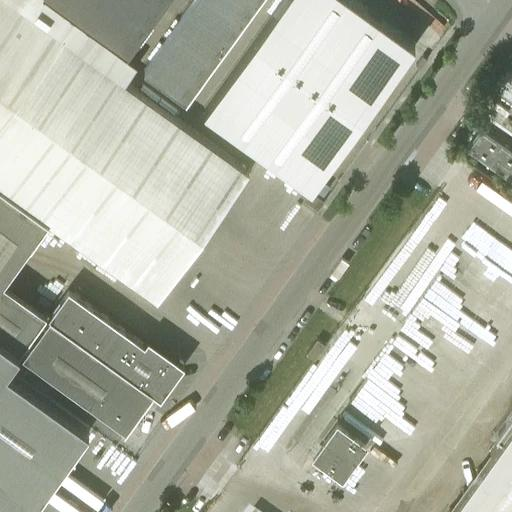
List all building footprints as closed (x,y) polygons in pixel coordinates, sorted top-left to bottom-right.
[(0,0),(0,224),(15,235),(0,256),(0,511),(26,511),(88,426),(6,367),(46,312),(1,284),(48,220),(156,297),(248,169),(123,80),(135,63),(126,57),(48,0),(0,0)] [(48,0),(126,57),(167,0),(48,0)] [(193,0),(143,69),(185,99),(256,0),(193,0)] [(414,42),(355,0),(281,0),(204,107),(312,185),(414,42)] [(511,150),(484,130),(468,151),(510,181),(511,178),(511,150)] [(302,198),(317,209),(324,200),(309,189),(302,198)] [(435,193),(358,305),(376,317),(452,205),(435,193)] [(442,424),(511,304),(511,250),(464,222),(376,371),(427,401),(421,411),(442,424)] [(430,260),(395,302),(405,309),(440,268),(430,260)] [(197,297),(191,305),(228,333),(249,305),(199,269),(185,288),(197,297)] [(64,295),(49,316),(160,396),(160,395),(157,393),(178,364),(156,348),(158,344),(157,344),(153,350),(73,293),(64,295)] [(343,370),(374,328),(355,313),(324,355),(343,370)] [(160,396),(49,316),(21,355),(124,429),(123,430),(124,431),(153,391),(160,396)] [(306,351),(315,357),(325,342),(317,336),(306,351)] [(283,407),(302,421),(334,376),(315,363),(283,407)] [(511,511),(511,409),(497,430),(502,434),(491,448),(494,465),(477,467),(480,484),(463,487),(465,504),(449,506),(444,511),(511,511)] [(366,441),(362,438),(336,419),(311,453),(341,475),(366,441)] [(309,498),(328,511),(332,511),(335,508),(340,511),(346,511),(361,492),(330,469),(309,498)]
